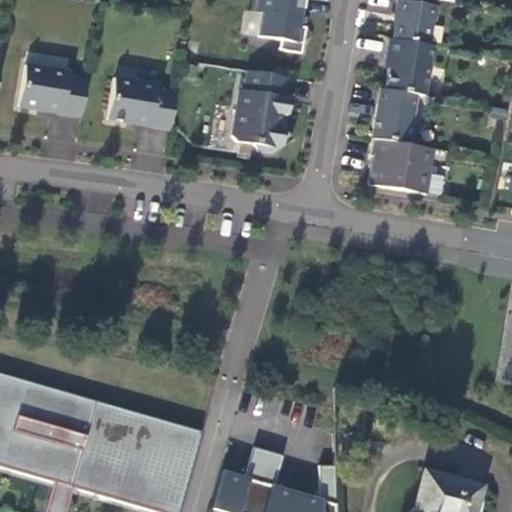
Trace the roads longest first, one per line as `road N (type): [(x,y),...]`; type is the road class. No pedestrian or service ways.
road 1 (residential): [(0,167),(311,213)]
road 2 (residential): [(311,213),(347,0)]
road 3 (residential): [(311,213),(511,246)]
